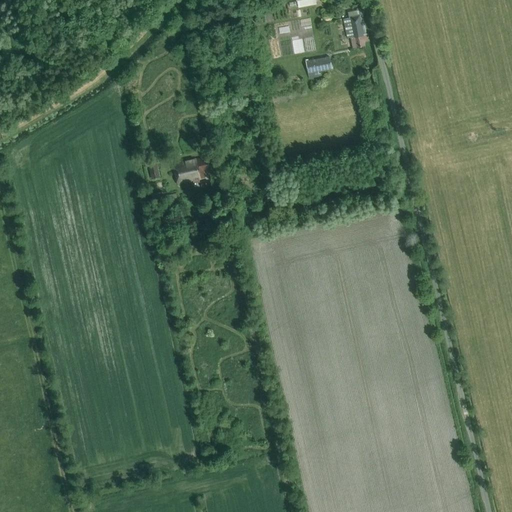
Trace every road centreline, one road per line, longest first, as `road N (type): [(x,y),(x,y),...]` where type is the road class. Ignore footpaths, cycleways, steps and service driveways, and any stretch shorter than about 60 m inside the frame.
road 1 (track): [(294,511),(234,244)]
road 2 (track): [(178,0),(96,76),(3,134)]
